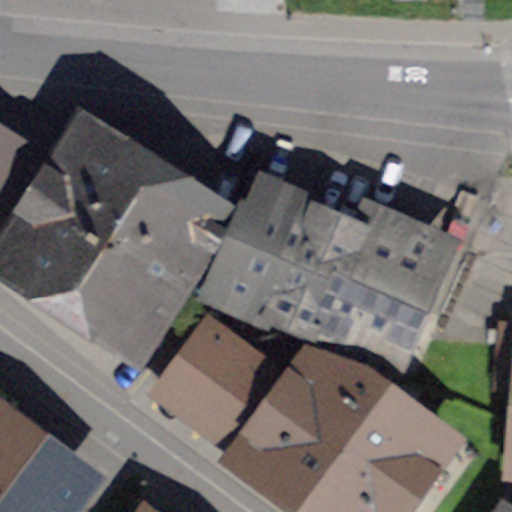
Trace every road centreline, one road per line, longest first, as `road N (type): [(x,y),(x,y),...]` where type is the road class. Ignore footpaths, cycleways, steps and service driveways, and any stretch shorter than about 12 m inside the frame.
road 1 (residential): [(0,42),(501,99)]
road 2 (residential): [(0,346),(227,511)]
